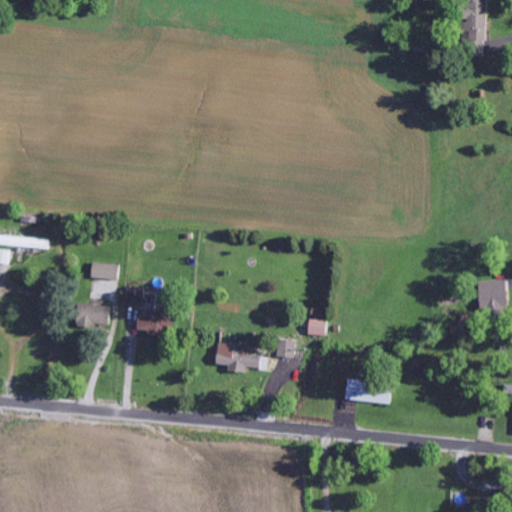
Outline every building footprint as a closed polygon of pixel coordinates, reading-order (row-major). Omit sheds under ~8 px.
[(488,0),(470,0),(470,12),(467,12),(467,56),(488,56),(488,0)] [(51,240),(1,237),(1,247),(51,249),(51,240)] [(13,252),(0,250),(0,263),(11,265),(13,252)] [(93,278),(119,282),(122,267),(95,262),(93,278)] [(481,282),(482,312),(489,311),(489,320),(510,319),(509,281),(481,282)] [(146,289),(129,288),(128,305),(145,306),(146,289)] [(112,306),(79,305),(78,327),(112,328),(112,306)] [(140,331),(150,331),(150,337),(169,338),(170,313),(141,311),(140,331)] [(311,336),(329,336),(329,321),(311,320),(311,336)] [(280,358),(297,358),(298,341),(280,340),(280,358)] [(271,358),(250,356),(251,347),(221,343),(218,365),(231,367),(230,371),(248,373),(249,369),(270,371),(271,358)] [(347,400),(392,406),(394,385),(350,380),(347,400)]
